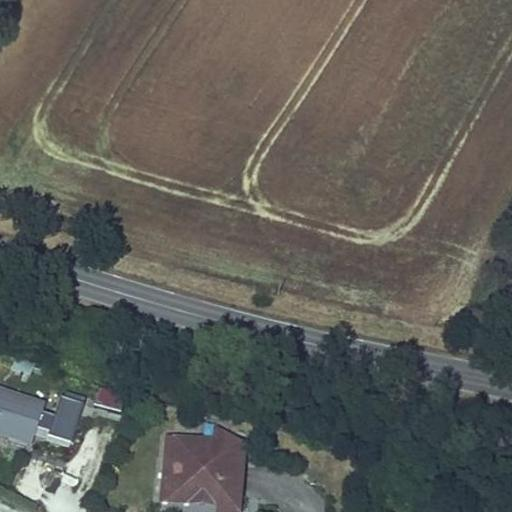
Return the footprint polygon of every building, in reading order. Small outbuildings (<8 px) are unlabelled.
[(49,407),(0,389),(0,437),(33,449),(40,431),(51,435),(49,442),(74,450),(88,410),(63,401),(57,419),(46,415),(49,407)] [(95,390),(91,407),(122,414),(126,398),(95,390)] [(240,445),(217,430),(213,443),(240,445)] [(225,482),(227,458),(239,459),(240,445),(213,443),(166,439),(162,500),(188,502),(216,505),(238,507),(241,483),(225,482)] [(241,480),(241,475),(241,470),(240,464),(239,459),(227,458),(225,482),(241,483),(241,480)]
